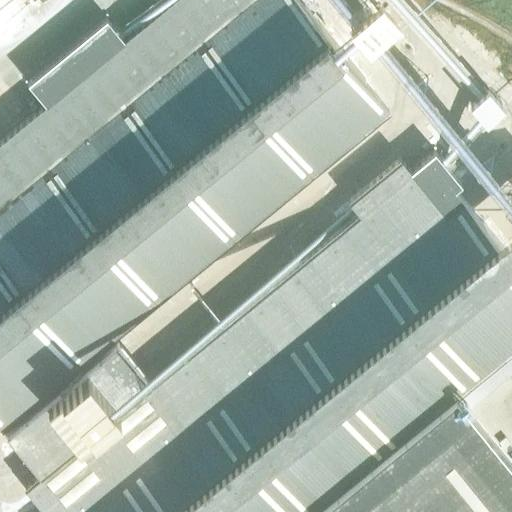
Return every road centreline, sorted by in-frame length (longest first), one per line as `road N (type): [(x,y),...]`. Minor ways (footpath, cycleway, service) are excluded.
road 1 (unknown): [(402,0),(454,78),(441,121),(120,382),(0,467)]
road 2 (unknown): [(0,83),(108,0)]
